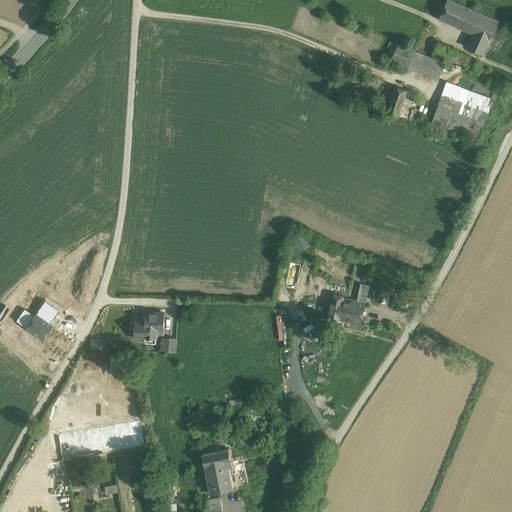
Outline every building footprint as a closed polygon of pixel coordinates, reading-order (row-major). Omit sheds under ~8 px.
[(465,5),(454,0),(446,0),(439,18),(456,25),(465,5)] [(498,19),(465,5),(456,25),(472,32),(466,45),(472,48),(484,53),(498,19)] [(469,54),(438,41),(434,51),(464,64),(469,54)] [(445,63),(398,44),(391,60),(438,79),(445,63)] [(493,99),(446,82),(429,130),(476,146),(493,99)] [(407,90),(395,86),(386,113),(397,117),(407,90)] [(304,234),(293,239),(298,249),(309,244),(304,234)] [(369,285),(362,284),(358,301),(365,303),(369,285)] [(344,294),(333,292),(328,320),(339,321),(340,319),(344,298),(344,294)] [(358,301),(344,298),(340,319),(362,324),(366,303),(365,303),(358,301)] [(26,306),(17,320),(26,326),(35,312),(26,306)] [(52,324),(35,312),(26,326),(42,337),(52,324)] [(165,313),(146,312),(145,320),(137,320),(135,322),(135,336),(137,338),(143,338),(145,336),(157,336),(164,336),(164,330),(165,313)] [(26,326),(17,320),(12,327),(21,333),(26,326)] [(101,340),(91,339),(90,348),(90,349),(102,350),(102,349),(102,345),(101,345),(101,340)] [(175,339),(168,339),(168,343),(163,343),(162,351),(175,352),(176,339),(175,339)] [(61,435),(62,451),(88,449),(87,433),(61,435)] [(231,444),(204,451),(207,463),(208,463),(214,489),(234,484),(227,458),(234,457),(231,444)] [(172,478),(163,479),(165,494),(172,494),(174,493),(172,478)] [(104,484),(105,492),(117,490),(116,483),(104,484)] [(220,496),(207,498),(208,507),(206,507),(207,511),(221,511),(221,504),(220,496)]
